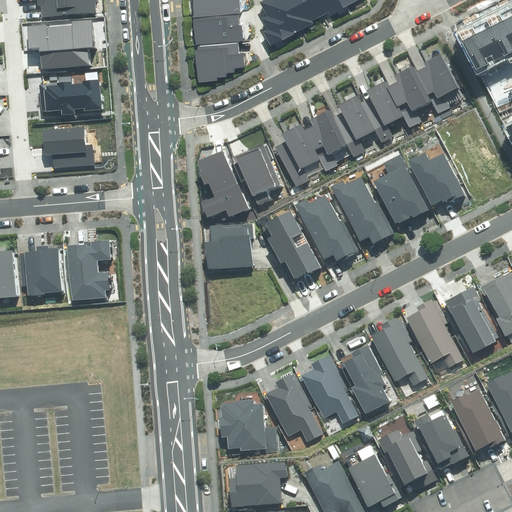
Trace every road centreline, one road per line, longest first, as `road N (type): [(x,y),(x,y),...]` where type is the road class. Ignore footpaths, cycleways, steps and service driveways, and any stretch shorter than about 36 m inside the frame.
road 1 (residential): [(183,364),(246,353),(511,218)]
road 2 (residential): [(164,119),(227,110),(417,13)]
road 3 (residential): [(24,205),(10,0)]
road 4 (tertiary): [(170,194),(183,364)]
road 5 (tertiary): [(161,365),(147,196)]
road 6 (tertiary): [(183,364),(191,511)]
road 7 (tertiary): [(170,511),(161,365)]
road 8 (residential): [(147,196),(24,205)]
road 9 (tertiary): [(143,120),(133,0)]
